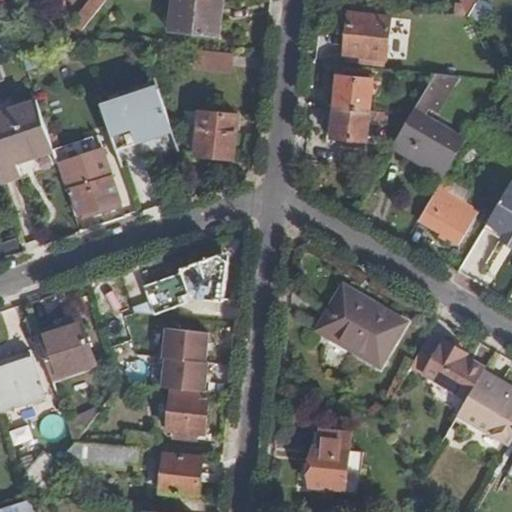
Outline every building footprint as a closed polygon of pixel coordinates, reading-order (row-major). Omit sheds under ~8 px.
[(0,0),(0,10),(8,7),(5,0),(0,0)] [(98,16),(110,0),(93,0),(71,28),(82,36),(98,16)] [(179,0),(176,33),(221,37),(224,0),(179,0)] [(475,14),(481,3),(478,0),(466,0),(465,2),(472,16),(472,17),(475,14)] [(472,16),(465,2),(459,2),(458,14),(472,16)] [(393,18),(354,14),(350,55),(388,58),(393,18)] [(66,55),(86,47),(82,36),(75,37),(25,55),(30,70),(68,58),(66,55)] [(24,55),(21,45),(10,48),(13,59),(24,55)] [(236,70),(237,51),(207,49),(206,69),(236,70)] [(447,179),(469,141),(423,114),(428,107),(439,113),(461,76),(440,74),(397,148),(447,179)] [(378,79),(345,76),(337,140),(371,143),(373,119),(374,112),(378,79)] [(126,100),(107,107),(121,149),(178,130),(160,78),(138,86),(140,90),(125,95),(126,100)] [(39,98),(0,110),(0,168),(4,182),(27,174),(23,161),(56,150),(56,149),(39,98)] [(390,121),(391,113),(374,112),(373,119),(390,121)] [(208,113),(204,155),(239,159),(244,116),(208,113)] [(121,149),(125,160),(145,153),(183,146),(178,130),(121,149)] [(56,150),(60,162),(101,149),(96,136),(56,149),(56,150)] [(75,188),(83,215),(120,202),(110,176),(101,149),(60,162),(69,190),(75,188)] [(511,186),(490,222),(508,233),(511,235),(511,186)] [(440,191),(423,222),(464,245),(482,215),(440,191)] [(511,235),(508,233),(503,240),(511,245),(511,235)] [(181,268),(183,274),(189,294),(198,300),(226,304),(232,261),(223,255),(181,268)] [(189,294),(183,274),(146,285),(156,312),(186,303),(184,295),(189,294)] [(345,283),(320,327),(382,364),(407,323),(345,283)] [(82,317),(40,332),(52,372),(97,356),(82,317)] [(488,373),(489,371),(444,345),(426,375),(470,402),(485,378),(488,373)] [(39,361),(0,373),(0,397),(8,422),(54,407),(39,361)] [(176,374),(175,389),(212,392),(214,373),(189,371),(188,375),(176,374)] [(511,386),(488,373),(485,378),(511,394),(511,386)] [(470,402),(463,414),(511,442),(511,394),(485,378),(470,402)] [(199,435),(206,435),(211,398),(172,395),(169,432),(176,433),(176,439),(199,441),(199,435)] [(101,410),(73,433),(77,444),(105,408),(101,410)] [(354,433),(324,429),(323,447),(317,446),(313,486),(363,491),(367,453),(353,451),(354,433)] [(159,453),(161,434),(129,431),(127,449),(142,451),(159,453)] [(77,444),(61,467),(126,472),(126,465),(141,466),(142,451),(127,449),(77,444)] [(204,462),(167,458),(165,474),(159,474),(158,483),(164,483),(163,496),(200,500),(204,462)] [(37,511),(33,501),(0,511),(37,511)]
